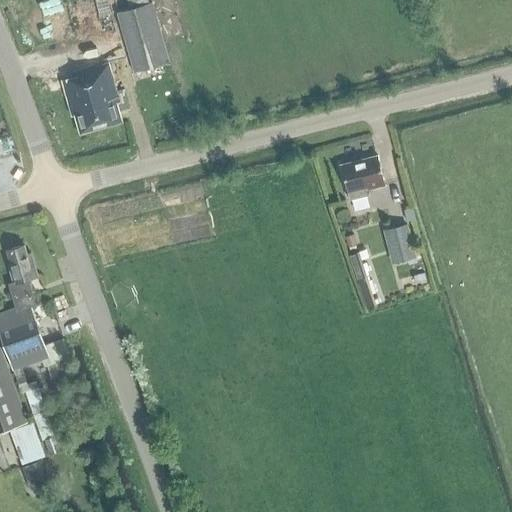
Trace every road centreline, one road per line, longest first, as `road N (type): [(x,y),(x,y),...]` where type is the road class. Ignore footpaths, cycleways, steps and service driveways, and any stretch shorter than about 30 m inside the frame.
road 1 (unclassified): [(55,200),(511,85)]
road 2 (unclassified): [(168,511),(55,200)]
road 3 (unclassified): [(55,200),(0,47)]
